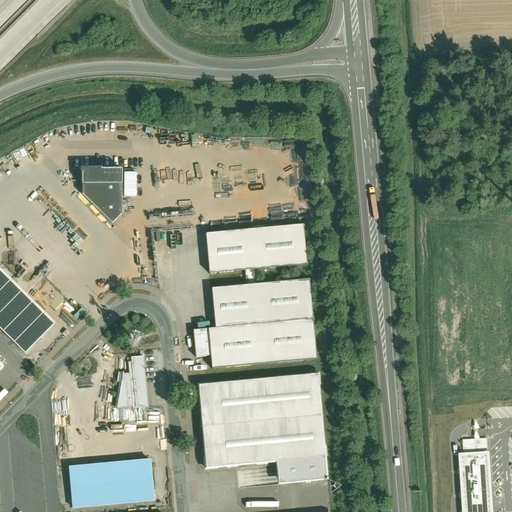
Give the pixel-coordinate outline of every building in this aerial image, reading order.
[(116,224),(124,214),(126,170),(85,169),(85,198),(116,224)] [(255,180),(265,180),(265,170),(255,170),(255,180)] [(306,225),(204,234),(208,274),(244,271),(245,285),(256,284),(255,269),(309,265),(306,225)] [(0,332),(21,354),(51,324),(0,272),(0,332)] [(209,288),(213,328),(193,330),(195,358),(211,357),(212,369),(318,359),(311,279),(256,284),(245,285),(209,288)] [(135,407),(147,408),(143,355),(131,356),(131,361),(126,361),(127,371),(119,370),(113,411),(135,407)] [(319,376),(198,388),(205,469),(276,462),(326,457),(319,376)] [(487,438),(463,439),(464,451),(460,452),(463,511),(494,511),(491,450),(488,450),(487,438)] [(328,481),(326,457),(276,462),(278,485),(328,481)] [(150,460),(67,467),(71,509),(153,502),(150,460)]
